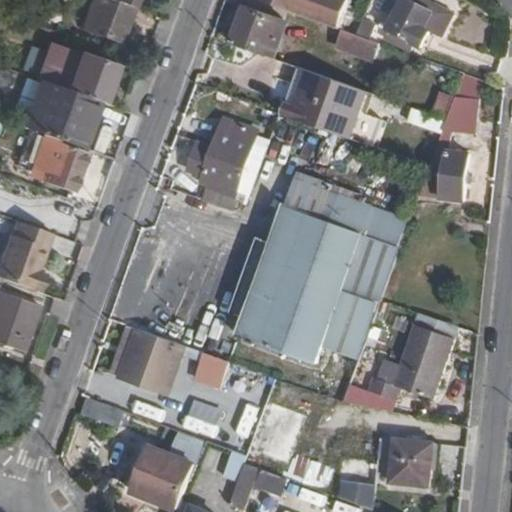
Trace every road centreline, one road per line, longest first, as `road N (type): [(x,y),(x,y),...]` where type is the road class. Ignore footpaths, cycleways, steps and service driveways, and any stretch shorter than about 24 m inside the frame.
road 1 (residential): [(19,501),(197,0)]
road 2 (residential): [(511,259),(484,511)]
